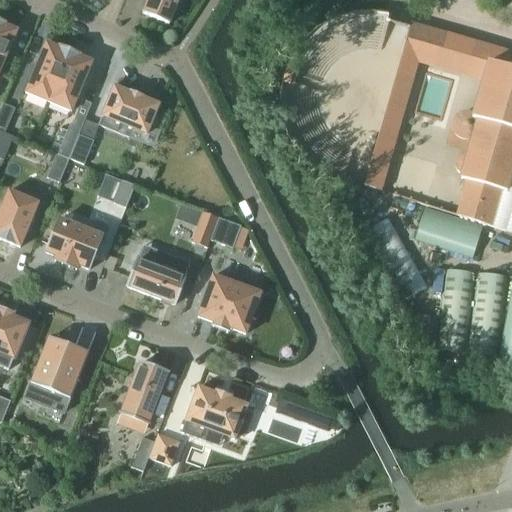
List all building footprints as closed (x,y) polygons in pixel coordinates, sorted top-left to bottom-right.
[(147,0),(141,15),(168,26),(175,10),(182,13),(187,0),(147,0)] [(0,24),(0,69),(16,32),(3,27),(3,26),(0,24)] [(444,35),(409,25),(363,188),(511,235),(511,72),(440,51),(444,35)] [(24,95),(47,104),(68,53),(59,49),(58,50),(45,45),(24,95)] [(68,53),(47,104),(70,114),(91,64),(78,58),(78,57),(68,53)] [(101,119),(98,127),(99,128),(128,139),(132,131),(144,136),(146,137),(147,135),(157,139),(164,121),(153,117),(157,108),(158,106),(156,106),(141,100),(141,99),(139,98),(132,95),(130,94),(130,95),(115,89),(113,88),(112,90),(102,117),(101,117),(101,119)] [(57,155),(57,157),(68,161),(90,105),(81,102),(71,128),(69,127),(66,133),(57,155)] [(0,133),(4,135),(14,110),(2,106),(0,110),(0,133)] [(0,133),(0,161),(3,162),(12,139),(0,133)] [(69,162),(83,168),(93,144),(78,138),(69,162)] [(46,180),(58,185),(68,162),(68,161),(57,157),(56,156),(46,180)] [(113,205),(125,210),(133,188),(122,183),(113,205)] [(0,211),(0,241),(19,249),(37,205),(8,193),(0,211)] [(423,211),(414,241),(472,260),(481,230),(423,211)] [(202,214),(191,244),(207,250),(210,243),(218,220),(202,214)] [(218,220),(210,243),(232,251),(240,228),(218,220)] [(58,221),(44,255),(88,272),(101,239),(101,238),(106,226),(95,222),(90,234),(58,221)] [(137,262),(127,290),(173,307),(183,280),(189,265),(157,253),(155,259),(152,268),(137,262)] [(442,272),(435,352),(466,355),(473,274),(442,272)] [(505,277),(475,275),(468,355),(498,358),(505,277)] [(199,319),(243,335),(242,336),(245,336),(245,334),(258,297),(259,297),(259,295),(257,295),(213,279),(214,279),(211,278),(211,280),(198,317),(197,317),(197,319),(199,320),(199,319)] [(511,285),(497,368),(511,371),(511,285)] [(0,368),(8,372),(8,370),(12,361),(13,361),(27,326),(0,315),(0,368)] [(24,399),(63,414),(85,361),(46,345),(24,399)] [(137,369),(120,416),(147,426),(164,380),(137,369)] [(199,390),(197,389),(196,391),(197,391),(185,422),(184,424),(185,424),(181,435),(200,442),(200,440),(198,440),(202,430),(232,441),(234,442),(234,440),(236,436),(243,438),(251,416),(244,414),(245,409),(246,410),(246,407),(244,407),(228,401),(229,399),(216,394),(215,396),(199,390)] [(0,399),(0,425),(9,403),(0,399)] [(179,445),(156,436),(148,461),(170,469),(179,445)] [(153,444),(141,440),(130,470),(142,474),(153,444)]
